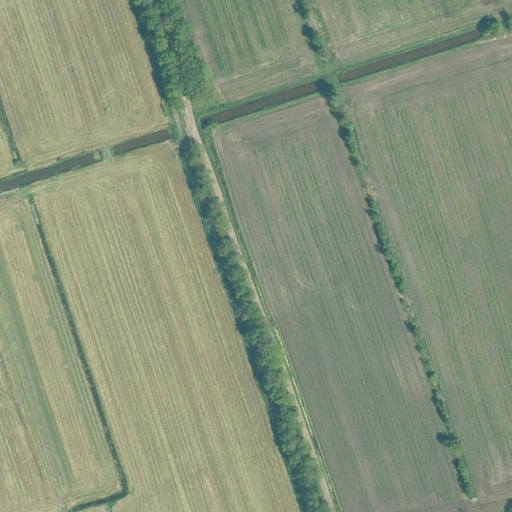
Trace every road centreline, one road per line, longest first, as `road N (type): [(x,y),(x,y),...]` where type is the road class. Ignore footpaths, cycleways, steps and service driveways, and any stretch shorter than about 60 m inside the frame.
road 1 (track): [(155,0),(195,138),(331,511)]
road 2 (track): [(0,322),(64,511)]
